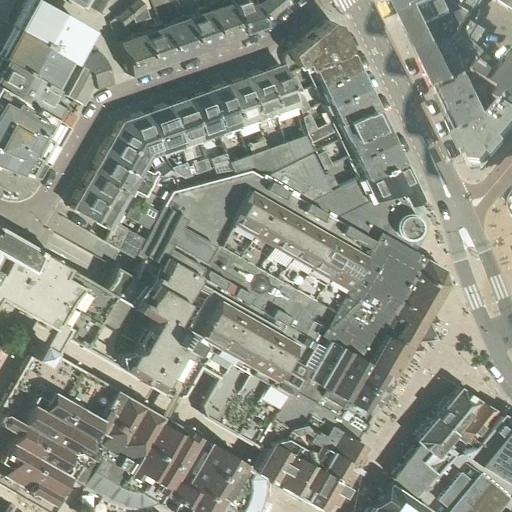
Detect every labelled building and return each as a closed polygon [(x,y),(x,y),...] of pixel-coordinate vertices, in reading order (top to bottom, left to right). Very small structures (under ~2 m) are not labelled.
[(33,0),(25,0),(10,28),(64,59),(65,58),(75,64),(75,65),(81,68),(89,87),(90,86),(89,86),(105,81),(106,81),(97,57),(80,33),(82,27),(33,0)] [(86,6),(89,0),(67,0),(83,9),(85,5),(86,6)] [(89,0),(86,6),(97,12),(103,0),(89,0)] [(130,14),(128,15),(131,22),(145,17),(141,6),(136,0),(134,0),(124,7),(130,14)] [(222,0),(202,7),(214,42),(215,42),(215,41),(229,36),(229,37),(235,35),(234,35),(238,33),(236,30),(225,0),(222,0)] [(258,22),(258,20),(250,0),(225,0),(236,30),(239,29),(241,30),(247,28),(247,26),(250,25),(256,23),(258,22)] [(250,0),(258,20),(282,0),(250,0)] [(389,0),(400,21),(400,22),(444,0),(389,0)] [(511,0),(444,0),(400,22),(401,22),(436,96),(437,97),(437,98),(467,83),(474,79),(470,77),(476,67),(479,70),(481,69),(477,66),(477,63),(484,55),(468,41),(476,28),(466,22),(476,5),(478,7),(482,0),(492,0),(511,12),(511,0)] [(212,43),(214,42),(202,7),(200,4),(191,7),(193,11),(178,16),(191,50),(192,50),(193,50),(192,49),(207,44),(207,45),(212,43)] [(118,24),(128,15),(130,14),(124,7),(111,16),(118,24)] [(157,24),(169,58),(170,58),(170,57),(184,52),(184,53),(189,51),(191,50),(178,16),(157,24)] [(329,57),(341,51),(338,44),(340,44),(329,21),(323,20),(283,52),(282,53),(281,55),(281,56),(280,57),(280,59),(281,60),(283,66),(289,63),(293,61),(297,70),(304,67),(324,56),(329,57)] [(157,24),(134,32),(146,66),(148,66),(147,65),(162,60),(162,61),(167,59),(169,58),(157,24)] [(0,45),(0,59),(43,84),(58,56),(64,60),(64,59),(10,28),(0,45)] [(144,67),(146,66),(134,32),(112,40),(124,74),(125,74),(126,74),(126,73),(139,68),(139,69),(144,67)] [(304,67),(312,85),(332,75),(337,75),(350,69),(348,65),(350,64),(345,54),(344,55),(341,51),(329,57),(324,56),(304,67)] [(494,104),(498,106),(511,114),(511,52),(492,77),(481,69),(479,70),(476,67),(470,77),(474,79),(499,94),(494,104)] [(0,89),(46,115),(63,125),(65,126),(66,125),(71,115),(41,97),(47,86),(43,84),(0,59),(0,89)] [(265,69),(257,72),(262,84),(262,87),(270,110),(270,109),(272,113),(281,110),(279,106),(291,102),(278,64),(276,65),(275,63),(264,66),(265,69)] [(81,68),(75,65),(59,93),(78,104),(78,103),(78,104),(79,103),(87,87),(88,87),(89,87),(81,68)] [(251,116),(270,110),(262,87),(262,84),(257,72),(256,69),(245,73),(246,75),(240,78),(244,90),(243,95),(251,116)] [(345,92),(359,86),(358,84),(359,82),(354,72),(352,73),(350,69),(337,75),(332,75),(312,85),(320,102),(341,92),(345,92)] [(233,123),(251,116),(243,95),(244,90),(240,78),(238,78),(237,76),(227,80),(227,82),(221,84),(226,97),(225,101),(233,123)] [(290,86),(292,94),(299,91),(293,76),(286,79),(290,86)] [(474,79),(467,83),(437,98),(447,119),(485,98),(494,104),(499,94),(474,79)] [(214,130),(233,123),(225,101),(226,97),(221,84),(219,85),(218,83),(208,86),(209,89),(202,91),(207,103),(206,108),(214,130)] [(317,104),(325,122),(349,110),(354,110),(367,104),(366,101),(367,100),(363,91),(361,91),(359,86),(345,92),(341,92),(320,102),(317,104)] [(63,125),(46,115),(0,89),(0,165),(14,171),(15,170),(34,177),(63,125)] [(190,96),(183,98),(187,110),(187,116),(194,137),(214,130),(206,108),(207,103),(202,91),(200,92),(199,89),(189,93),(190,96)] [(300,94),(293,96),(293,97),(295,103),(298,112),(307,108),(300,94)] [(175,144),(194,137),(187,116),(187,110),(183,98),(181,99),(180,96),(170,100),(171,102),(163,105),(167,117),(167,122),(175,144)] [(447,119),(458,140),(485,126),(498,106),(494,104),(485,98),(447,119)] [(152,152),(175,144),(167,122),(167,117),(163,105),(162,105),(161,103),(151,107),(152,109),(140,113),(145,125),(144,130),(152,152)] [(349,110),(325,122),(311,129),(303,132),(307,141),(334,128),(338,137),(358,128),(363,128),(376,122),(374,119),(376,118),(371,109),(370,109),(367,104),(354,110),(349,110)] [(481,168),(511,131),(511,114),(498,106),(485,126),(458,140),(470,167),(481,168)] [(145,154),(152,152),(144,130),(145,125),(140,113),(139,114),(138,111),(127,115),(128,117),(117,121),(108,138),(121,145),(124,148),(140,158),(142,160),(145,154)] [(303,132),(311,129),(307,113),(298,115),(303,132)] [(338,137),(347,155),(367,146),(372,146),(385,140),(383,137),(385,137),(380,127),(378,127),(376,122),(363,128),(358,128),(338,137)] [(299,134),(281,141),(287,158),(307,148),(299,134)] [(102,147),(98,154),(110,161),(115,166),(146,184),(150,174),(151,174),(148,170),(147,171),(138,166),(142,160),(140,158),(124,148),(121,145),(108,138),(105,136),(100,146),(102,147)] [(244,144),(247,152),(262,147),(259,138),(244,144)] [(347,155),(357,175),(395,157),(389,145),(387,145),(385,140),(372,146),(367,146),(347,155)] [(263,147),(269,167),(287,158),(281,141),(263,147)] [(263,147),(245,154),(250,167),(252,168),(267,169),(269,167),(263,147)] [(322,150),(313,154),(320,169),(328,165),(322,150)] [(210,165),(225,160),(222,152),(206,157),(210,165)] [(141,283),(107,343),(112,364),(168,395),(178,392),(194,364),(202,368),(213,375),(196,403),(199,413),(258,447),(263,439),(278,435),(300,396),(307,400),(312,391),(296,382),(287,377),(312,332),(372,229),(403,247),(408,238),(411,234),(410,234),(411,232),(412,231),(413,229),(414,227),(414,225),(414,223),(414,221),(413,219),(413,217),(412,216),(410,214),(411,214),(405,201),(403,202),(388,188),(363,200),(359,191),(364,188),(358,175),(357,175),(333,186),(326,190),(319,175),(308,153),(265,174),(264,176),(259,173),(257,176),(246,170),(168,191),(156,213),(146,230),(134,251),(139,254),(153,262),(141,283)] [(92,165),(88,172),(100,179),(104,183),(126,195),(130,188),(141,194),(146,184),(115,166),(110,161),(98,154),(98,155),(95,154),(90,163),(92,165)] [(228,170),(247,165),(250,167),(245,154),(225,161),(228,170)] [(186,163),(190,173),(206,167),(202,157),(186,163)] [(395,157),(358,175),(364,188),(359,191),(363,200),(388,188),(403,202),(405,201),(414,197),(395,157)] [(179,177),(186,174),(181,161),(167,166),(170,171),(179,177)] [(160,162),(148,170),(151,174),(163,173),(165,170),(160,162)] [(82,182),(78,189),(90,196),(94,200),(116,213),(126,195),(104,183),(100,179),(88,172),(85,171),(80,181),(82,182)] [(319,175),(326,190),(333,186),(326,171),(319,175)] [(103,228),(98,238),(97,239),(126,255),(137,237),(111,222),(116,213),(94,200),(90,196),(78,189),(78,190),(75,188),(70,198),(72,199),(67,208),(68,208),(103,228)] [(126,204),(120,215),(132,221),(146,230),(156,213),(141,204),(138,210),(126,204)] [(372,229),(312,332),(321,337),(383,373),(391,371),(404,347),(411,345),(409,339),(410,338),(424,334),(420,320),(420,319),(427,317),(425,311),(442,282),(441,278),(444,273),(439,271),(438,267),(403,247),(372,229)] [(0,300),(41,324),(40,326),(32,340),(44,347),(52,332),(53,330),(112,364),(107,343),(141,283),(153,262),(139,254),(136,261),(127,276),(110,265),(104,275),(98,287),(46,257),(45,253),(41,254),(33,250),(32,249),(17,241),(17,240),(15,239),(13,238),(0,230),(0,300)] [(321,337),(296,382),(312,391),(307,400),(358,428),(371,405),(385,380),(383,373),(321,337)] [(0,395),(0,486),(44,511),(48,511),(68,478),(69,478),(64,475),(81,444),(85,446),(116,392),(42,349),(44,347),(32,340),(0,395)] [(388,477),(407,494),(446,450),(436,444),(446,431),(472,399),(453,385),(428,415),(409,438),(413,442),(388,477)] [(81,444),(64,475),(69,478),(68,478),(105,499),(108,501),(112,502),(116,504),(119,505),(123,506),(127,506),(131,506),(135,506),(139,506),(143,505),(146,504),(150,503),(154,502),(170,511),(253,511),(254,511),(256,508),(257,505),(257,504),(258,502),(258,501),(259,497),(260,494),(260,490),(260,486),(260,482),(260,479),(259,476),(259,474),(257,473),(247,467),(200,440),(183,430),(178,427),(177,427),(168,422),(167,421),(162,418),(144,408),(116,392),(85,446),(81,444)] [(258,447),(247,467),(257,473),(258,472),(276,482),(274,484),(313,506),(318,497),(326,502),(328,502),(356,452),(353,441),(351,440),(358,428),(307,400),(300,396),(278,435),(263,439),(258,447)] [(436,444),(446,450),(448,452),(468,444),(494,412),(491,410),(472,399),(446,431),(436,444)] [(468,444),(448,452),(446,450),(407,494),(430,511),(483,511),(500,493),(507,498),(511,490),(511,422),(494,412),(468,444)] [(384,482),(367,507),(374,511),(430,511),(407,494),(388,477),(384,482)] [(508,511),(502,506),(507,498),(500,493),(483,511),(508,511)]
